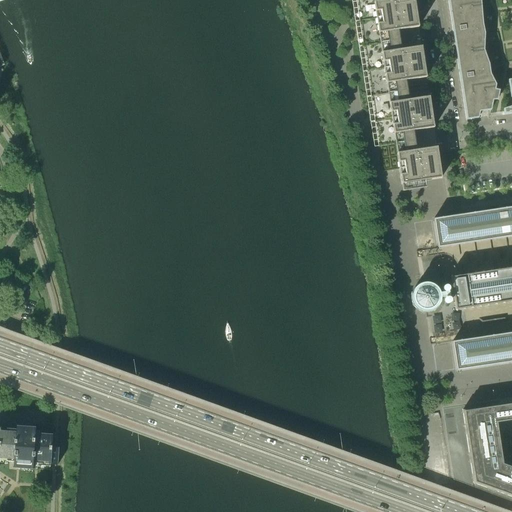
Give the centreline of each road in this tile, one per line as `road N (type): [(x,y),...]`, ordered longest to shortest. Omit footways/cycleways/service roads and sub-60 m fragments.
road 1 (primary): [(452,511),(0,348)]
road 2 (primary): [(0,365),(406,511)]
road 3 (residential): [(418,391),(379,199)]
road 4 (residential): [(450,129),(430,0)]
road 5 (residential): [(418,391),(426,511)]
